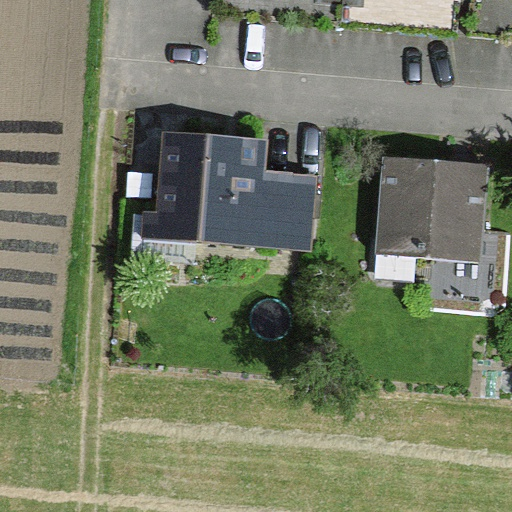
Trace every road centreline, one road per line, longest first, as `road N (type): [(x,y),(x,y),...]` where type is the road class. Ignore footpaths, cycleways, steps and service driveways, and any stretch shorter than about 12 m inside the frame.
road 1 (residential): [(128,0),(123,75),(511,110)]
road 2 (track): [(123,75),(85,511)]
